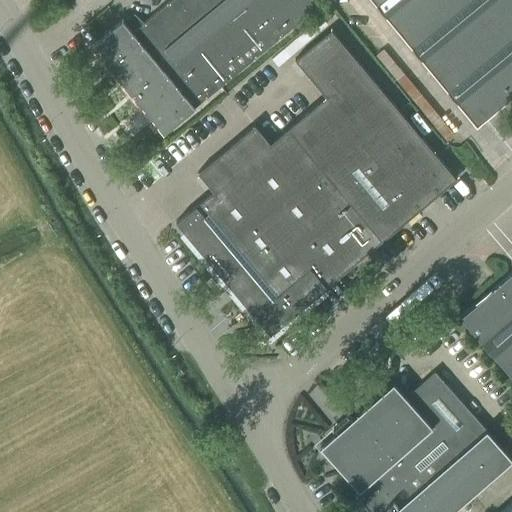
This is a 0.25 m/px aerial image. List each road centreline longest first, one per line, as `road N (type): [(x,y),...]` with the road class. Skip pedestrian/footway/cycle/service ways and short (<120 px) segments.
road 1 (unclassified): [(260,417),(9,0)]
road 2 (unclassified): [(260,417),(511,195)]
